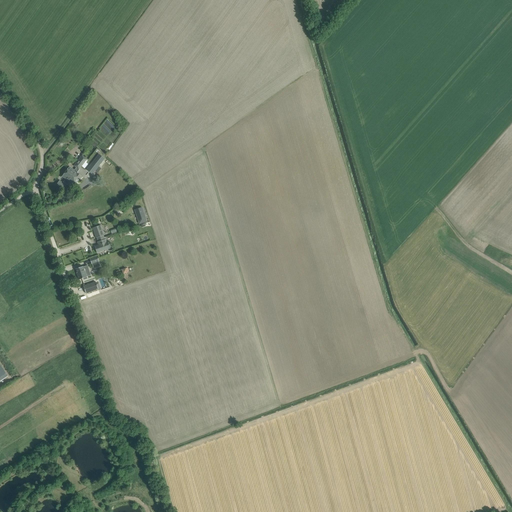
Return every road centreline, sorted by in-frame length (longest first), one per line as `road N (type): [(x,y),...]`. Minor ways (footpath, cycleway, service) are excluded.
road 1 (track): [(162,511),(140,431),(113,419),(85,333)]
road 2 (unclassified): [(85,333),(36,189)]
